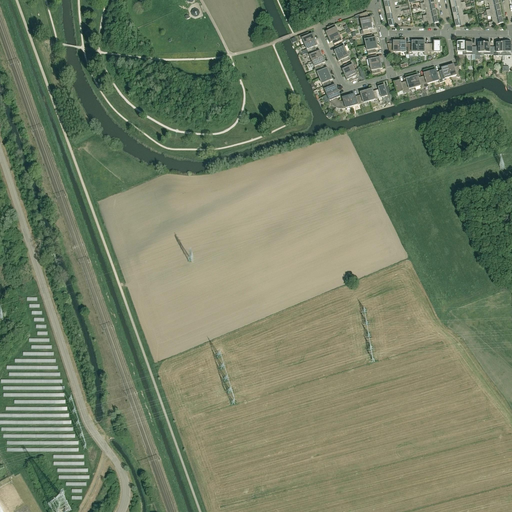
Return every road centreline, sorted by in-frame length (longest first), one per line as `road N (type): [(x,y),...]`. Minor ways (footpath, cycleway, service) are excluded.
road 1 (unclassified): [(120,511),(123,475),(84,417),(0,152)]
road 2 (residential): [(389,78),(347,88),(315,24),(375,5)]
